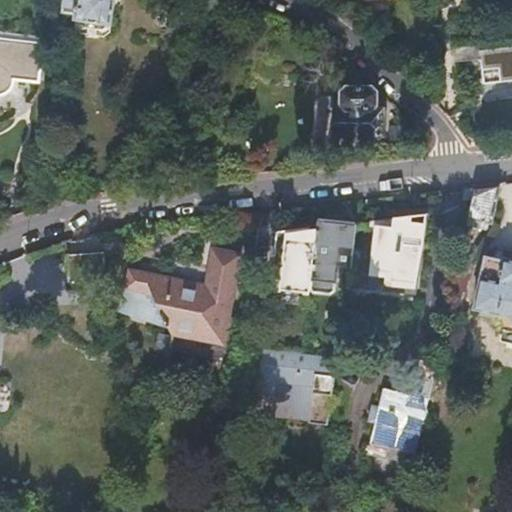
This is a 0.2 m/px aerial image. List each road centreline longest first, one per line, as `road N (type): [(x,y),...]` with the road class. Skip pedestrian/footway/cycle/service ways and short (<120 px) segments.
road 1 (residential): [(445,172),(76,217),(0,242)]
road 2 (residential): [(445,172),(443,149),(414,110),(300,14),(269,0)]
